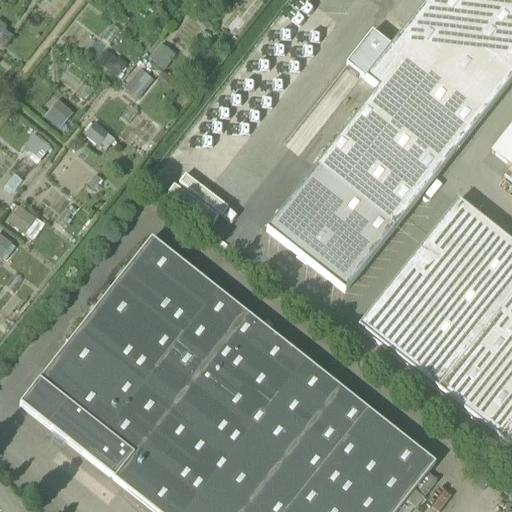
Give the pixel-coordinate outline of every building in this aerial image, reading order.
[(265,234),(344,296),(511,81),(511,0),(429,0),(390,50),(364,83),(376,93),(265,234)] [(371,35),(346,67),(364,83),(390,50),(371,35)] [(152,48),(147,65),(165,70),(170,52),(152,48)] [(136,70),(119,89),(133,101),(150,82),(136,70)] [(41,116),(56,129),(69,115),(54,102),(41,116)] [(238,150),(190,119),(145,186),(193,218),(238,150)] [(511,127),(490,155),(509,170),(511,172),(511,127)] [(511,187),(511,172),(509,170),(502,179),(511,187)] [(357,330),(436,393),(511,297),(511,247),(457,204),(357,330)] [(14,208),(3,223),(21,236),(32,221),(14,208)] [(0,239),(0,256),(9,247),(0,239)] [(19,408),(150,511),(398,511),(434,466),(150,241),(19,408)] [(511,297),(436,393),(511,452),(511,297)] [(413,494),(423,501),(437,483),(428,476),(413,494)]
